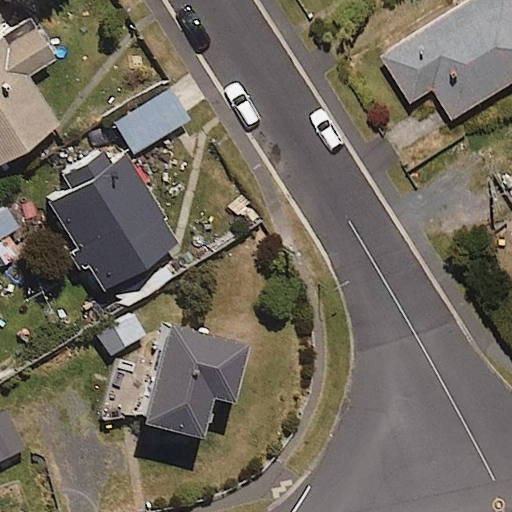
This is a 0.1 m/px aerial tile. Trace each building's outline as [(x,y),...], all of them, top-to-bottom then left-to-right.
[(511,0),(460,0),(382,47),(412,98),(436,84),(452,111),(511,75),(511,0)] [(1,31),(0,31),(0,156),(60,119),(30,72),(57,55),(35,21),(6,39),(1,31)] [(171,85),(113,120),(131,150),(189,116),(171,85)] [(101,147),(60,171),(69,186),(48,198),(75,244),(66,249),(77,267),(87,261),(101,284),(178,239),(125,150),(109,159),(101,147)] [(248,340),(166,319),(142,417),(201,431),(204,418),(210,419),(213,407),(207,406),(211,392),(233,397),(248,340)] [(0,455),(19,445),(0,409),(0,455)]
